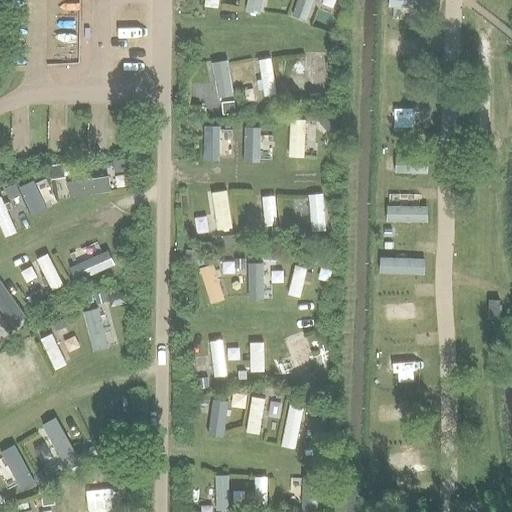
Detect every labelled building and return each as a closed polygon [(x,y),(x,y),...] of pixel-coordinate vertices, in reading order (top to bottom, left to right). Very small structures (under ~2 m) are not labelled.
[(247,0),(245,12),(260,15),(263,0),(247,0)] [(297,0),(292,16),(307,21),(314,0),(297,0)] [(389,0),(389,8),(431,10),(431,0),(389,0)] [(388,42),(386,72),(403,73),(404,43),(388,42)] [(307,54),(307,95),(322,95),(323,54),(307,54)] [(274,57),(258,60),(264,96),(280,93),(274,57)] [(228,60),(212,63),(218,99),(233,97),(228,60)] [(234,101),(222,103),(223,115),(235,114),(234,101)] [(398,105),(397,121),(429,123),(430,106),(398,105)] [(326,118),(320,125),(330,133),(336,126),(326,118)] [(291,119),(289,157),(304,158),(306,120),(291,119)] [(205,125),(204,161),(219,162),(220,126),(205,125)] [(244,130),(243,162),(259,163),(260,130),(244,130)] [(395,157),(395,173),(428,174),(428,158),(395,157)] [(125,160),(113,162),(114,172),(127,170),(125,160)] [(63,164),(50,166),(51,177),(65,175),(63,164)] [(109,177),(68,183),(70,198),(111,192),(109,177)] [(41,182),(28,188),(39,212),(51,207),(41,182)] [(15,184),(4,190),(7,197),(19,191),(15,184)] [(227,191),(212,193),(218,231),(233,228),(227,191)] [(269,223),(283,223),(282,193),(268,194),(269,223)] [(323,194),(309,196),(312,232),(326,231),(323,194)] [(1,198),(0,197),(0,226),(5,238),(16,233),(1,198)] [(463,200),(461,238),(477,239),(479,201),(463,200)] [(387,206),(387,222),(427,223),(428,207),(387,206)] [(213,213),(200,215),(201,231),(215,230),(213,213)] [(421,252),(421,226),(409,226),(409,252),(421,252)] [(234,235),(221,237),(223,247),(236,245),(234,235)] [(112,248),(67,265),(72,279),(117,262),(112,248)] [(186,250),(185,261),(194,262),(194,250),(186,250)] [(264,252),(264,262),(277,262),(278,252),(264,252)] [(47,254),(36,260),(52,292),(63,286),(47,254)] [(380,258),(379,273),(425,275),(425,260),(380,258)] [(245,259),(235,259),(236,270),(245,269),(245,259)] [(305,303),(305,261),(288,261),(288,303),(305,303)] [(214,264),(200,269),(211,304),(225,300),(214,264)] [(264,264),(248,265),(249,301),(265,300),(264,264)] [(2,278),(0,279),(0,305),(13,324),(28,314),(2,278)] [(41,291),(26,299),(30,307),(45,299),(41,291)] [(104,293),(94,295),(97,305),(107,302),(104,293)] [(486,345),(484,295),(469,296),(470,345),(486,345)] [(490,299),(489,318),(500,318),(501,300),(490,299)] [(416,303),(386,304),(386,320),(416,319),(416,303)] [(98,309),(83,313),(94,353),(109,349),(98,309)] [(72,369),(51,325),(37,332),(57,376),(72,369)] [(319,331),(303,333),(310,377),(326,375),(319,331)] [(271,369),(269,339),(255,339),(257,370),(271,369)] [(222,341),(210,342),(214,378),(227,377),(222,341)] [(33,343),(23,347),(27,355),(36,350),(33,343)] [(20,350),(5,357),(23,395),(39,387),(20,350)] [(418,351),(388,352),(389,369),(418,368),(418,351)] [(208,377),(198,378),(199,389),(209,388),(208,377)] [(256,393),(253,430),(267,431),(270,394),(256,393)] [(198,394),(197,403),(209,405),(210,396),(198,394)] [(269,414),(285,417),(288,400),(272,397),(269,414)] [(292,399),(290,415),(326,420),(328,404),(292,399)] [(213,400),(208,436),(223,438),(228,402),(213,400)] [(406,405),(377,405),(377,421),(407,421),(406,405)] [(55,418),(42,426),(68,471),(81,463),(55,418)] [(14,445),(0,453),(21,490),(35,482),(14,445)] [(93,446),(82,451),(87,460),(97,455),(93,446)] [(40,473),(34,476),(41,489),(47,486),(40,473)] [(275,503),(274,473),(257,473),(258,503),(275,503)] [(215,476),(216,511),(229,511),(229,476),(215,476)] [(303,476),(302,511),(317,511),(318,476),(303,476)] [(93,482),(93,511),(110,511),(110,482),(93,482)] [(77,511),(78,498),(63,497),(62,511),(77,511)] [(323,502),(323,511),(334,511),(334,502),(323,502)]
